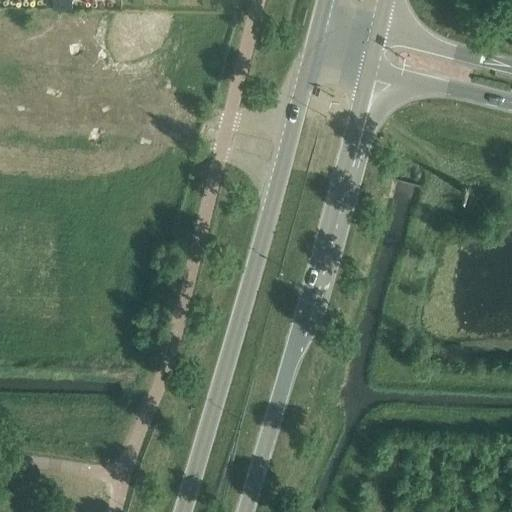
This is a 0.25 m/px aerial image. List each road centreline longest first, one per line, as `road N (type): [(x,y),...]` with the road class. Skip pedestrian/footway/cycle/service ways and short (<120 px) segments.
road 1 (secondary): [(319,29),(179,511)]
road 2 (secondary): [(245,511),(368,68)]
road 3 (secondary): [(368,68),(511,105)]
road 4 (secondary): [(511,65),(377,28)]
